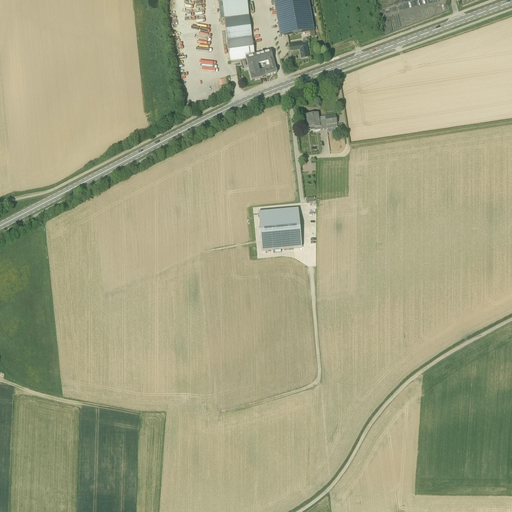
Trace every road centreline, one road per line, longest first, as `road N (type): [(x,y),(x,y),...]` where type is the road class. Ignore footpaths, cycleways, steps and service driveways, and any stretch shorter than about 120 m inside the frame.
road 1 (secondary): [(0,225),(238,103),(511,1)]
road 2 (track): [(298,156),(319,367),(309,386),(209,413),(108,405),(0,378)]
road 3 (unclassified): [(511,319),(404,384),(332,484),(298,511)]
road 4 (track): [(511,122),(298,156),(287,84)]
